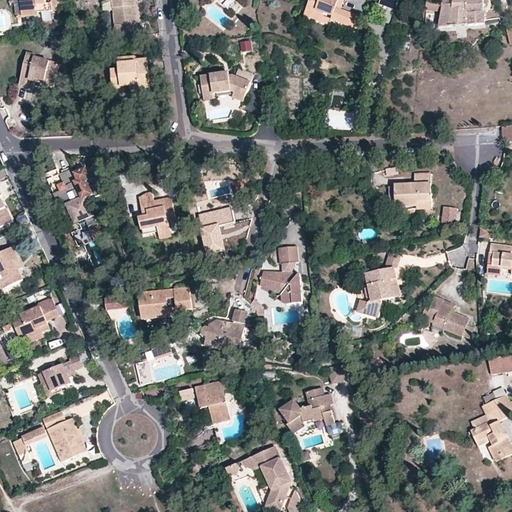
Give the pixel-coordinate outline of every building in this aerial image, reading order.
[(20,0),(22,16),(38,15),(37,12),(36,4),(45,4),(44,0),(20,0)] [(112,0),(113,1),(114,24),(115,36),(137,34),(136,23),(134,0),(112,0)] [(310,0),(307,9),(324,15),(325,10),(334,13),(333,16),(359,26),(363,14),(341,6),(339,5),(340,2),(342,3),(343,0),(310,0)] [(461,0),(440,0),(441,2),(442,2),(442,4),(427,2),(424,9),(441,11),(439,27),(464,26),(461,0)] [(482,0),(461,0),(464,26),(484,24),(484,20),(483,11),(482,0)] [(51,3),(45,4),(36,4),(37,12),(51,10),(51,3)] [(330,23),(333,16),(334,13),(325,10),(324,15),(307,9),(305,14),(330,23)] [(42,32),(51,31),(51,23),(41,24),(42,32)] [(249,42),(239,43),(240,53),(250,52),(249,42)] [(27,86),(29,81),(31,74),(37,76),(36,79),(45,81),(45,78),(54,80),(58,64),(35,58),(35,55),(27,53),(19,84),(27,86)] [(119,70),(111,71),(113,90),(122,89),(122,88),(130,88),(131,92),(149,90),(146,60),(135,61),(135,62),(118,64),(119,70)] [(53,87),(54,80),(45,78),(45,81),(36,79),(37,76),(31,74),(29,81),(35,83),(36,82),(44,84),(44,85),(53,87)] [(201,77),(204,96),(213,95),(219,94),(221,108),(228,108),(231,110),(231,111),(229,118),(236,119),(250,82),(233,76),(228,77),(224,77),(224,74),(201,77)] [(368,117),(359,116),(358,131),(367,131),(368,117)] [(95,124),(86,125),(87,133),(96,132),(95,124)] [(511,124),(501,126),(503,141),(511,140),(511,124)] [(74,169),(62,174),(66,182),(68,188),(61,191),(56,193),(63,208),(70,205),(72,212),(71,213),(74,222),(79,224),(85,222),(93,218),(93,216),(86,197),(92,195),(93,197),(107,192),(100,175),(91,179),(87,168),(76,173),(74,169)] [(416,175),(416,184),(416,186),(410,186),(410,187),(396,187),(397,208),(407,208),(407,210),(418,210),(418,203),(432,203),(431,175),(416,175)] [(58,185),(61,191),(68,188),(66,182),(58,185)] [(3,196),(0,189),(0,228),(13,222),(3,200),(0,201),(0,197),(1,196),(3,196)] [(141,199),(143,213),(147,212),(148,217),(144,217),(140,218),(143,231),(158,228),(159,233),(159,234),(171,232),(170,225),(177,223),(172,198),(155,201),(152,193),(148,195),(141,199)] [(236,220),(232,203),(213,208),(214,216),(200,219),(204,237),(211,236),(214,249),(231,245),(228,231),(224,232),(222,223),(226,223),(236,220)] [(432,211),(432,203),(418,203),(418,210),(418,212),(432,211)] [(442,228),(456,229),(458,209),(444,208),(442,228)] [(100,233),(93,218),(85,222),(93,240),(97,239),(96,235),(100,233)] [(144,236),(159,233),(158,228),(143,231),(144,236)] [(172,238),(171,232),(159,234),(161,241),(172,238)] [(208,251),(214,249),(211,236),(204,237),(208,251)] [(511,246),(492,244),(491,249),(491,253),(489,275),(486,274),(485,278),(492,279),(492,276),(502,277),(503,269),(511,269),(511,246)] [(299,263),(298,248),(279,249),(281,265),(283,265),(299,263)] [(0,291),(24,280),(19,271),(14,261),(18,260),(13,249),(0,255),(0,264),(2,268),(0,268),(0,291)] [(386,265),(396,269),(400,256),(390,253),(386,265)] [(18,260),(14,261),(19,271),(22,269),(18,260)] [(300,274),(299,263),(283,265),(283,274),(300,274)] [(108,271),(106,265),(96,269),(98,275),(101,274),(106,272),(108,271)] [(369,289),(372,303),(369,304),(366,316),(380,318),(382,303),(382,300),(394,298),(391,282),(397,281),(395,269),(366,275),(369,289)] [(303,304),(300,274),(283,274),(265,273),(261,287),(282,296),(283,304),(287,305),(303,304)] [(400,296),(397,281),(391,282),(394,298),(400,296)] [(190,287),(175,290),(175,292),(171,293),(171,290),(140,294),(142,305),(147,304),(147,310),(143,311),(144,322),(145,322),(153,321),(152,316),(159,315),(159,320),(176,318),(175,310),(179,310),(180,317),(188,316),(187,312),(193,311),(190,287)] [(128,296),(106,299),(107,311),(130,309),(128,296)] [(443,304),(444,301),(436,298),(432,307),(428,305),(422,319),(434,324),(435,322),(444,326),(443,330),(462,338),(469,320),(455,314),(451,312),(453,309),(443,304)] [(60,316),(52,299),(39,304),(40,308),(22,316),(23,321),(14,325),(21,340),(25,338),(34,334),(35,337),(42,333),(51,330),(47,322),(44,315),(50,313),(53,319),(60,316)] [(265,310),(256,302),(251,306),(257,312),(258,325),(266,325),(265,310)] [(359,314),(366,316),(369,304),(360,303),(359,314)] [(248,313),(237,311),(233,322),(246,325),(249,315),(248,313)] [(47,322),(53,319),(50,313),(44,315),(47,322)] [(177,328),(176,318),(159,320),(153,321),(145,322),(147,332),(177,328)] [(246,328),(231,325),(230,328),(226,327),(227,323),(218,321),(210,328),(206,326),(203,329),(202,336),(205,339),(208,340),(207,341),(240,349),(246,328)] [(44,338),(42,333),(35,337),(34,334),(25,338),(28,345),(44,338)] [(239,355),(240,349),(207,341),(206,348),(239,355)] [(173,355),(169,344),(153,350),(155,360),(173,355)] [(511,371),(511,355),(489,359),(492,375),(511,371)] [(84,368),(79,356),(70,360),(71,362),(39,376),(43,385),(48,383),(53,393),(62,389),(72,384),(70,379),(68,375),(76,371),(84,368)] [(142,386),(154,382),(148,361),(136,365),(142,386)] [(347,368),(331,371),(334,387),(349,383),(347,368)] [(19,377),(22,383),(22,384),(34,379),(30,372),(19,377)] [(20,385),(22,383),(19,377),(13,380),(16,387),(20,385)] [(228,390),(226,381),(197,389),(207,427),(232,420),(224,392),(228,390)] [(63,393),(62,389),(53,393),(48,383),(43,385),(49,399),(63,393)] [(194,390),(180,394),(184,404),(197,399),(194,390)] [(294,438),(304,431),(302,429),(302,427),(306,426),(316,423),(317,426),(326,424),(327,429),(335,427),(331,409),(322,411),(320,401),(326,400),(324,392),(309,395),(312,409),(303,411),(296,401),(281,412),(291,426),(288,428),(294,438)] [(482,407),(485,414),(489,422),(475,428),(476,428),(471,431),(479,447),(492,441),(494,446),(489,448),(496,462),(511,454),(511,447),(508,439),(501,443),(498,438),(506,434),(500,422),(511,415),(511,405),(507,395),(497,400),(494,392),(484,397),(487,405),(482,407)] [(332,398),(326,400),(320,401),(322,411),(331,409),(334,408),(332,398)] [(88,452),(74,419),(67,422),(63,412),(44,420),(53,440),(58,438),(64,451),(59,454),(63,463),(88,452)] [(472,421),(475,428),(489,422),(485,414),(472,421)] [(341,425),(335,427),(327,429),(329,438),(331,439),(342,436),(343,434),(341,425)] [(44,428),(22,437),(23,438),(13,442),(23,466),(32,462),(26,446),(32,444),(34,439),(47,434),(44,428)] [(48,437),(47,434),(34,439),(32,444),(38,441),(48,437)] [(508,439),(506,434),(498,438),(501,443),(508,439)] [(53,440),(59,454),(64,451),(58,438),(53,440)] [(488,445),(480,448),(484,460),(492,457),(488,445)] [(275,446),(250,458),(256,470),(262,468),(273,491),(267,507),(281,511),(287,495),(284,492),(288,483),(292,481),(275,446)] [(310,462),(307,453),(299,456),(301,464),(310,462)] [(244,467),(256,470),(250,458),(242,461),(244,467)] [(241,468),(239,464),(226,469),(229,474),(237,477),(241,468)] [(305,511),(295,490),(288,508),(289,511),(305,511)]
